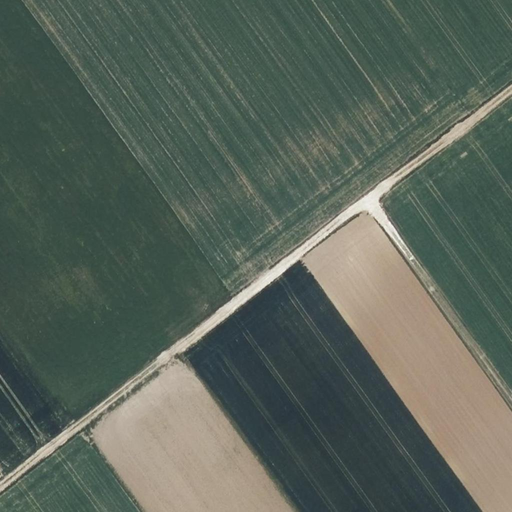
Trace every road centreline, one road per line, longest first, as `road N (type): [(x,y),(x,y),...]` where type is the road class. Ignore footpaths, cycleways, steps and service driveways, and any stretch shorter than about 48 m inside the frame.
road 1 (track): [(0,486),(511,87)]
road 2 (track): [(511,396),(370,197)]
